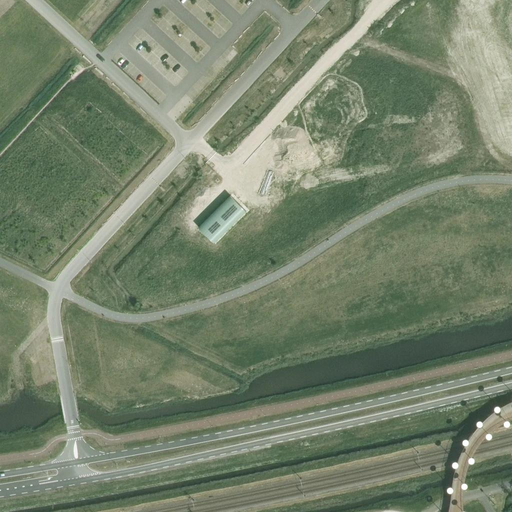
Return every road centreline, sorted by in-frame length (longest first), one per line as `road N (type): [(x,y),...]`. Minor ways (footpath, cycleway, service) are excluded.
road 1 (secondary): [(511,370),(76,462)]
road 2 (secondary): [(78,480),(511,385)]
road 3 (unclassified): [(71,418),(53,298),(191,142)]
road 4 (unclassified): [(191,142),(34,0)]
road 5 (unclassified): [(191,142),(321,0)]
road 6 (track): [(94,54),(0,153)]
